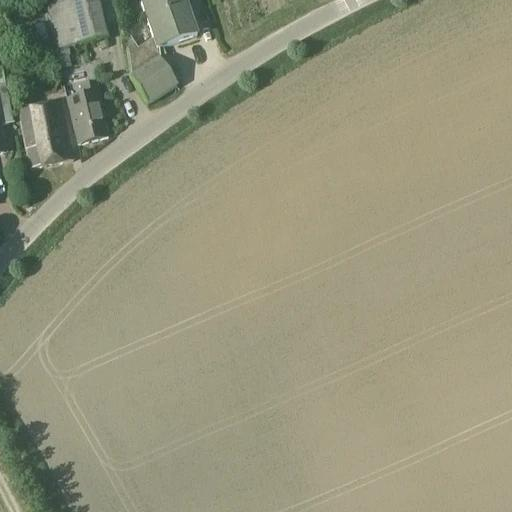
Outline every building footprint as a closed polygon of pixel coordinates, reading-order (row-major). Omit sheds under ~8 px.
[(43,0),(55,53),(90,45),(106,41),(96,0),(43,0)] [(177,90),(162,51),(196,39),(182,0),(139,0),(141,6),(139,6),(152,43),(137,53),(130,43),(125,47),(130,80),(146,113),(177,90)] [(34,32),(24,34),(27,45),(36,43),(36,40),(47,38),(44,25),(33,28),(34,32)] [(64,104),(67,115),(76,149),(108,141),(94,84),(78,89),(81,99),(64,104)] [(0,156),(5,155),(0,131),(0,127),(11,126),(4,87),(0,87),(0,156)] [(17,114),(29,172),(71,164),(59,106),(17,114)]
